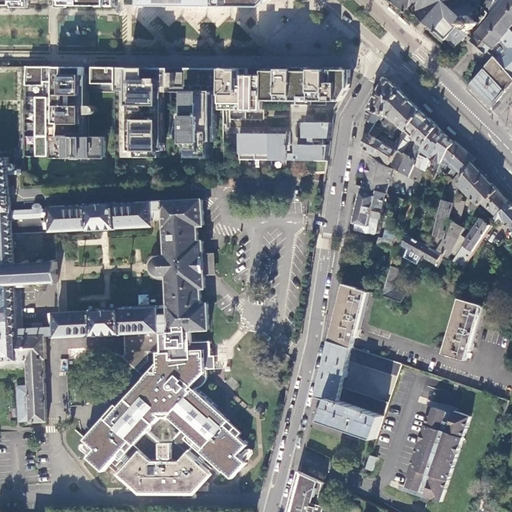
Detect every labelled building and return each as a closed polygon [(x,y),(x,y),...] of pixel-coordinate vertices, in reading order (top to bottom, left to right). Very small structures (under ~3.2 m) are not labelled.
[(415,15),(419,15),(424,20),(429,25),(430,25),(435,30),(436,33),(438,32),(446,40),(448,38),(455,46),(470,33),(472,32),(472,29),(478,24),(480,25),(482,23),(487,17),(494,3),(491,0),(487,0),(483,7),(479,2),(481,0),(394,0),(395,1),(394,2),(396,4),(397,2),(405,10),(406,13),(407,13),(407,10),(412,4),(418,11),(418,12),(415,12),(415,15)] [(498,58),(511,73),(511,0),(495,0),(494,3),(487,17),(482,23),(480,25),(483,27),(472,40),(487,53),(489,50),(498,58)] [(394,16),(397,13),(389,6),(386,9),(394,16)] [(405,26),(408,23),(400,15),(397,18),(405,26)] [(491,109),(511,84),(511,73),(498,58),(470,86),(491,109)] [(107,156),(107,136),(85,136),(86,67),(29,66),(28,85),(46,85),(46,81),(57,81),(57,136),(49,136),(49,140),(57,140),(57,156),(107,156)] [(118,67),(95,67),(95,83),(114,83),(118,83),(118,67)] [(118,90),(128,90),(127,156),(163,157),(163,150),(164,135),(167,135),(172,135),(173,88),(189,88),(189,90),(190,91),(189,127),(189,135),(190,157),(214,157),(214,141),(215,94),(215,91),(215,88),(221,88),(227,88),(227,68),(187,68),(187,71),(173,71),(173,68),(118,67),(118,83),(118,90)] [(227,109),(268,109),(268,100),(345,101),(352,88),(352,69),(227,68),(227,88),(227,91),(227,109)] [(384,84),(370,108),(385,116),(388,112),(403,92),(388,77),(384,84)] [(423,113),(403,92),(388,112),(406,128),(409,131),(423,113)] [(49,97),(38,97),(37,156),(49,156),(49,140),(49,136),(49,97)] [(426,103),(423,106),(430,113),(433,110),(426,103)] [(97,105),(90,105),(90,114),(96,114),(99,112),(99,111),(100,110),(100,109),(99,108),(99,107),(97,105)] [(385,116),(370,108),(368,112),(367,118),(376,124),(379,119),(382,120),(385,116)] [(390,165),(411,177),(422,154),(439,128),(423,113),(409,131),(410,132),(399,151),(390,165)] [(336,122),(308,122),(308,137),(334,137),(336,122)] [(449,125),(446,128),(454,135),(457,132),(449,125)] [(410,132),(409,131),(406,128),(397,143),(391,140),(388,145),(399,151),(410,132)] [(447,136),(439,128),(422,154),(428,158),(430,155),(433,157),(447,136)] [(290,133),(243,133),(243,159),(290,160),(290,153),(290,133)] [(369,134),(363,145),(362,148),(376,156),(383,142),(369,134)] [(455,144),(447,136),(433,157),(438,161),(434,168),(438,169),(455,144)] [(390,165),(399,151),(388,145),(383,142),(376,156),(390,165)] [(456,142),(455,144),(438,169),(436,173),(440,175),(439,180),(448,186),(453,179),(453,178),(459,171),(466,176),(474,163),(476,159),(456,142)] [(333,144),(300,144),(300,153),(300,160),(316,160),(330,160),(333,144)] [(428,158),(422,154),(411,177),(419,182),(425,170),(427,170),(431,161),(428,158)] [(393,170),(370,156),(363,187),(379,191),(387,193),(393,170)] [(0,263),(17,263),(15,233),(56,230),(54,209),(45,209),(45,206),(43,204),(39,204),(36,207),(37,210),(15,211),(14,187),(13,187),(12,175),(22,174),(21,171),(12,171),(11,157),(0,157),(0,263)] [(330,160),(316,160),(316,173),(328,172),(330,160)] [(499,190),(474,163),(466,176),(463,180),(460,184),(481,205),(484,202),(491,195),(493,198),(499,190)] [(371,225),(379,191),(363,187),(361,194),(355,221),(356,221),(371,225)] [(435,235),(446,238),(447,238),(456,204),(455,203),(458,191),(452,189),(449,202),(444,200),(435,235)] [(510,202),(499,190),(493,198),(491,195),(484,202),(499,216),(510,202)] [(384,207),(387,193),(379,191),(371,225),(369,233),(372,234),(373,232),(378,233),(381,218),(382,218),(385,207),(384,207)] [(70,311),(63,312),(59,312),(60,327),(61,335),(61,336),(97,334),(97,335),(127,334),(127,353),(124,356),(141,371),(151,360),(150,353),(161,352),(161,366),(160,366),(159,371),(156,371),(154,370),(148,378),(149,378),(111,420),(108,417),(88,439),(99,448),(92,457),(107,471),(134,441),(138,444),(163,417),(174,415),(207,446),(204,449),(235,477),(249,462),(241,454),(250,444),(228,424),(232,420),(198,388),(199,387),(200,387),(204,385),(207,382),(208,379),(209,376),(209,374),(208,371),(207,368),(209,368),(216,368),(216,357),(211,358),(211,356),(211,341),(193,341),(193,331),(212,330),(210,303),(203,304),(203,288),(207,288),(206,276),(205,253),(205,241),(200,241),(199,226),(206,225),(205,200),(119,205),(116,203),(112,203),(112,204),(98,205),(98,203),(92,204),(91,206),(54,208),(54,209),(56,230),(59,230),(66,230),(73,230),(92,229),(92,230),(105,229),(121,229),(121,228),(158,226),(157,218),(167,218),(169,256),(162,256),(159,257),(157,259),(155,261),(154,265),(155,268),(156,271),(159,274),(164,275),(170,275),(172,307),(126,309),(126,308),(125,308),(125,307),(118,307),(118,309),(109,309),(104,309),(104,308),(97,308),(97,309),(96,309),(96,310),(70,311)] [(511,203),(510,202),(499,216),(496,219),(498,220),(505,222),(511,228),(511,231),(511,203)] [(492,225),(483,218),(455,261),(465,266),(492,225)] [(354,230),(369,233),(371,225),(356,221),(354,230)] [(465,229),(452,222),(448,239),(447,238),(446,238),(438,251),(443,254),(450,258),(465,229)] [(66,230),(59,230),(60,245),(59,245),(59,246),(59,247),(60,261),(61,261),(62,281),(62,295),(61,295),(61,297),(62,297),(63,312),(70,311),(68,270),(67,235),(66,230)] [(438,251),(407,234),(403,245),(437,264),(443,254),(438,251)] [(378,245),(392,248),(394,240),(380,237),(378,245)] [(216,253),(205,253),(206,276),(217,275),(216,253)] [(0,285),(18,284),(18,286),(24,286),(30,285),(30,286),(32,286),(32,283),(44,282),(44,286),(46,286),(46,282),(50,282),(59,282),(59,284),(60,284),(60,281),(62,281),(61,261),(60,261),(59,261),(59,259),(57,259),(57,261),(49,262),(44,262),(44,259),(42,259),(43,262),(30,262),(30,260),(28,260),(28,262),(17,263),(0,263),(0,285)] [(399,268),(392,266),(384,295),(402,302),(406,294),(393,289),(399,268)] [(331,336),(330,341),(331,341),(353,348),(355,342),(367,290),(359,288),(360,287),(345,283),(331,336)] [(0,359),(21,359),(20,336),(20,328),(18,286),(18,284),(0,285),(0,359)] [(141,295),(141,305),(151,304),(151,294),(141,295)] [(443,354),(466,360),(482,304),(459,298),(444,351),(443,354)] [(20,328),(20,336),(48,335),(52,335),(61,335),(60,327),(52,327),(47,327),(47,326),(46,327),(33,328),(33,327),(32,327),(25,328),(20,328)] [(20,336),(21,359),(30,358),(30,366),(31,385),(21,385),(22,419),(33,419),(33,421),(49,420),(47,358),(49,358),(48,335),(20,336)] [(331,341),(318,396),(330,401),(323,420),(363,433),(377,438),(389,403),(343,387),(346,377),(347,377),(349,371),(347,371),(350,360),(398,376),(402,364),(387,359),(353,348),(331,341)] [(211,356),(211,358),(216,357),(216,368),(209,368),(209,369),(217,369),(217,370),(228,369),(227,355),(217,355),(217,356),(211,356)] [(432,407),(433,407),(455,414),(456,411),(457,409),(454,408),(431,400),(429,406),(432,407)] [(455,414),(433,407),(407,485),(428,492),(427,496),(443,501),(473,416),(456,411),(455,414)] [(155,461),(143,452),(120,476),(144,497),(197,497),(213,475),(191,455),(182,462),(155,461)] [(371,455),(367,468),(373,470),(377,457),(372,456),(371,455)] [(494,467),(488,463),(485,470),(491,474),(494,467)] [(320,503),(325,483),(300,471),(289,511),(290,511),(297,490),(308,492),(309,488),(309,487),(310,487),(310,486),(311,485),(312,485),(314,485),(315,485),(316,486),(317,487),(317,488),(321,499),(320,503)] [(428,492),(407,485),(406,484),(403,483),(401,490),(423,497),(426,498),(427,496),(428,492)] [(318,511),(319,511),(321,511),(326,511),(328,505),(320,503),(321,499),(317,488),(317,487),(316,486),(315,485),(314,485),(312,485),(311,485),(310,486),(310,487),(309,487),(309,488),(308,492),(297,490),(290,511),(318,511)]
